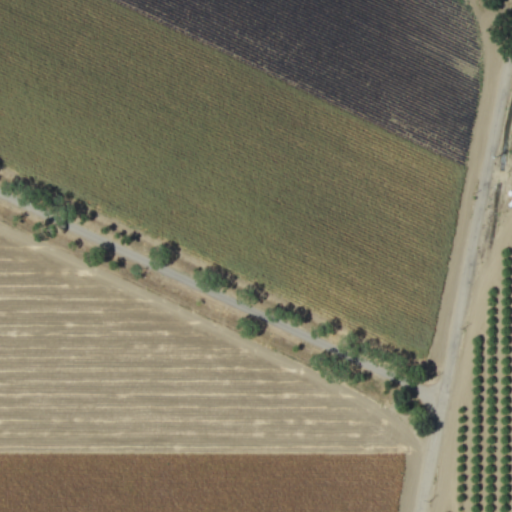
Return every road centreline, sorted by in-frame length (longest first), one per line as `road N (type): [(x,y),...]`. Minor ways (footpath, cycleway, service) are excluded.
road 1 (residential): [(440,401),(0,193)]
road 2 (residential): [(511,55),(418,511)]
